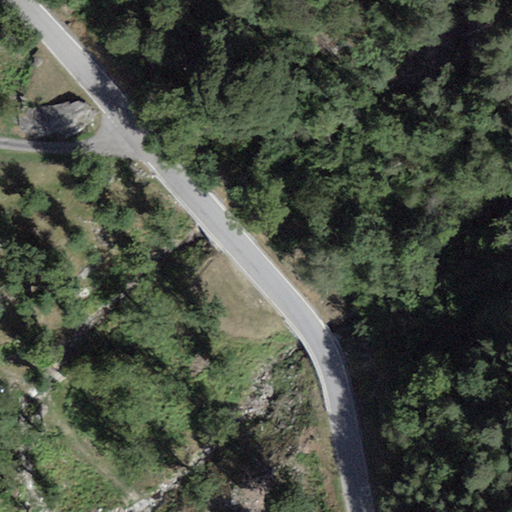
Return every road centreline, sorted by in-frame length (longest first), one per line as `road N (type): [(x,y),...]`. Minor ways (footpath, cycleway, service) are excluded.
road 1 (tertiary): [(361,511),(337,388),(318,338),(176,177)]
road 2 (tertiary): [(176,177),(16,0)]
road 3 (unclassified): [(0,150),(176,177)]
